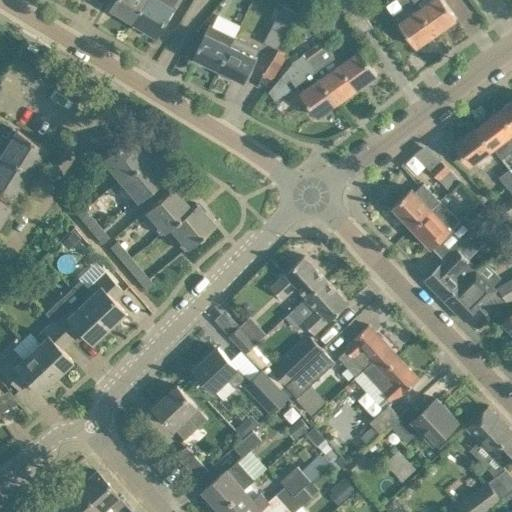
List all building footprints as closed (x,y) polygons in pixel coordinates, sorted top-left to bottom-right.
[(115,0),(112,5),(135,19),(146,0),(115,0)] [(146,0),(135,19),(157,33),(173,7),(176,0),(146,0)] [(237,0),(233,10),(245,17),(253,0),(237,0)] [(373,26),(354,0),(338,0),(362,34),(373,26)] [(416,46),(436,31),(413,0),(398,0),(404,8),(395,14),(400,21),(399,22),(416,46)] [(444,0),(429,0),(419,7),(436,31),(456,17),(444,0)] [(283,5),(271,28),(285,36),(297,12),(283,5)] [(239,32),(243,21),(220,13),(216,24),(239,32)] [(235,36),(209,23),(194,55),(219,67),(235,36)] [(260,48),(235,36),(219,67),(229,72),(227,75),(236,79),(237,76),(245,80),(260,48)] [(303,53),(337,101),(357,87),(340,64),(329,48),(324,41),(317,46),(315,44),(303,53)] [(266,71),(274,76),(287,54),(279,49),(266,71)] [(340,64),(357,87),(377,73),(360,49),(340,64)] [(317,115),(337,101),(303,53),(294,59),(311,84),(301,91),(317,115)] [(511,99),(499,109),(511,125),(511,99)] [(511,125),(499,109),(477,126),(493,146),(502,157),(511,149),(511,125)] [(2,133),(0,135),(0,151),(1,152),(31,170),(46,147),(12,126),(6,136),(2,133)] [(493,146),(477,126),(455,143),(470,164),(493,146)] [(128,134),(101,156),(119,178),(146,155),(128,134)] [(461,180),(441,159),(426,143),(415,151),(430,169),(450,190),(461,180)] [(1,152),(0,153),(0,184),(16,194),(31,170),(1,152)] [(119,178),(137,199),(164,177),(146,155),(119,178)] [(511,171),(509,167),(500,174),(498,175),(508,187),(509,186),(511,189),(511,171)] [(393,205),(412,225),(431,207),(440,199),(423,182),(415,190),(411,187),(393,205)] [(172,186),(145,208),(164,230),(189,207),(172,186)] [(66,199),(75,210),(82,204),(73,193),(66,199)] [(511,195),(492,211),(500,222),(511,213),(511,195)] [(0,198),(0,219),(9,205),(0,198)] [(431,207),(412,225),(432,246),(439,239),(451,252),(457,245),(478,226),(466,214),(465,213),(459,218),(441,199),(440,200),(440,199),(431,207)] [(492,212),(480,200),(466,214),(478,226),(492,212)] [(196,202),(170,225),(187,246),(214,223),(196,202)] [(75,210),(83,220),(90,214),(82,204),(75,210)] [(83,220),(92,230),(99,224),(90,214),(83,220)] [(109,236),(99,224),(92,230),(102,242),(109,236)] [(70,234),(62,242),(68,248),(76,240),(79,237),(73,231),(70,234)] [(110,245),(119,256),(126,251),(117,240),(110,245)] [(425,278),(444,297),(475,270),(478,267),(457,245),(451,252),(439,264),(425,278)] [(119,256),(128,267),(135,262),(126,251),(119,256)] [(306,295),(307,295),(326,277),(304,254),(271,285),(282,297),(296,284),(306,295)] [(475,270),(444,297),(464,318),(496,287),(493,284),(501,276),(488,261),(479,267),(478,267),(475,270)] [(128,267),(137,279),(144,273),(135,262),(128,267)] [(71,287),(107,326),(124,310),(114,299),(123,290),(104,270),(87,286),(80,279),(71,287)] [(153,283),(144,273),(137,279),(146,288),(153,283)] [(348,301),(326,277),(307,295),(306,295),(304,297),(316,309),(303,321),(314,332),(328,318),(329,319),(348,301)] [(511,278),(499,286),(507,300),(511,296),(511,278)] [(16,282),(5,292),(10,298),(20,298),(26,293),(16,282)] [(45,312),(52,320),(71,340),(80,331),(90,342),(107,326),(71,287),(45,312)] [(511,312),(503,321),(511,330),(511,312)] [(39,341),(30,349),(55,375),(72,359),(62,348),(71,340),(52,320),(34,336),(39,341)] [(230,334),(246,351),(254,344),(255,345),(266,334),(255,322),(246,331),(240,324),(230,334)] [(354,358),(364,368),(369,363),(381,353),(391,363),(399,356),(369,323),(346,345),(356,356),(354,358)] [(263,369),(262,370),(280,388),(281,387),(285,382),(323,347),(312,335),(273,371),(269,366),(272,363),(255,345),(254,344),(246,351),(263,369)] [(223,397),(236,386),(246,376),(237,366),(238,366),(218,346),(195,367),(223,397)] [(38,392),(55,375),(30,349),(22,357),(12,347),(0,357),(0,369),(18,389),(27,380),(38,392)] [(323,347),(285,382),(298,396),(335,361),(323,347)] [(419,377),(399,356),(391,363),(381,353),(369,363),(364,368),(394,400),(419,377)] [(289,396),(281,387),(280,388),(262,370),(246,385),(271,412),(289,396)] [(197,405),(191,399),(178,384),(154,406),(185,438),(208,417),(197,405)] [(398,414),(389,422),(407,440),(422,427),(434,441),(458,419),(437,396),(418,414),(409,404),(398,414)] [(368,443),(381,431),(380,430),(389,422),(398,414),(389,403),(370,420),(373,424),(361,435),(368,443)] [(511,455),(511,428),(489,404),(467,426),(478,437),(477,438),(479,440),(467,451),(485,468),(496,457),(503,464),(511,455)] [(298,419),(287,427),(295,438),(308,428),(310,427),(302,416),(298,419)] [(244,420),(236,427),(244,436),(252,429),(244,420)] [(315,424),(306,432),(317,444),(326,436),(315,424)] [(243,455),(262,438),(253,429),(234,445),(243,455)] [(208,468),(187,445),(176,454),(198,478),(208,468)] [(400,447),(387,459),(404,477),(417,465),(400,447)] [(361,448),(347,461),(346,461),(347,462),(343,466),(361,485),(367,480),(359,470),(371,459),(361,448)] [(320,453),(302,469),(311,479),(312,478),(329,463),(320,453)] [(341,454),(335,459),(342,466),(347,462),(346,461),(347,461),(341,454)] [(203,489),(220,509),(245,488),(255,478),(238,459),(227,468),(203,489)] [(245,488),(220,509),(223,511),(254,511),(259,508),(262,511),(274,511),(311,479),(302,469),(298,465),(281,480),(285,485),(270,499),(261,489),(253,497),(245,488)] [(77,486),(97,510),(98,511),(112,511),(124,502),(116,493),(117,493),(96,469),(77,486)] [(346,474),(331,488),(342,500),(357,487),(346,474)] [(293,511),(321,488),(312,478),(311,479),(274,511),(293,511)] [(488,481),(457,504),(463,511),(480,511),(500,497),(488,481)] [(58,503),(65,511),(94,511),(97,510),(77,486),(58,503)] [(394,495),(384,505),(390,511),(395,511),(403,505),(394,495)] [(47,511),(65,511),(58,503),(47,511)]
